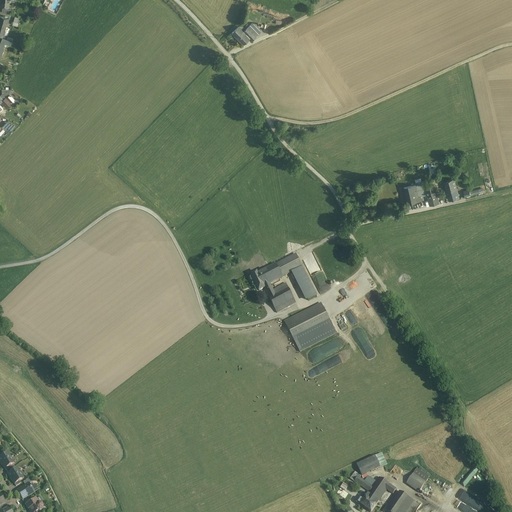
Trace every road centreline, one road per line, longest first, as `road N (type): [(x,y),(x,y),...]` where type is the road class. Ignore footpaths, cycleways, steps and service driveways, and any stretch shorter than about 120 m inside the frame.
road 1 (unclassified): [(0,269),(41,261),(114,210),(140,207),(173,238),(209,319),(231,327),(275,316)]
road 2 (residential): [(175,0),(227,56),(280,137),(329,186),(350,228)]
road 3 (track): [(267,118),(338,118),(511,44)]
